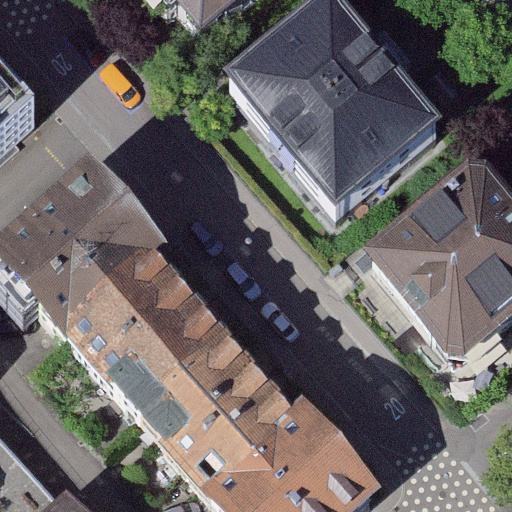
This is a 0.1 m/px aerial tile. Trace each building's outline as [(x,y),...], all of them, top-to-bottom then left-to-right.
[(144,0),(163,21),(173,12),(194,37),(237,0),(144,0)] [(331,1),(223,90),(335,224),(442,135),(331,1)] [(0,196),(43,157),(0,109),(0,196)] [(466,182),(364,266),(445,364),(464,366),(511,325),(511,212),(486,182),(466,182)] [(78,215),(0,283),(0,335),(53,396),(58,391),(146,315),(157,305),(78,215)] [(217,394),(146,315),(58,391),(128,467),(217,394)] [(233,511),(282,468),(217,394),(128,467),(166,511),(233,511)] [(342,511),(293,459),(282,468),(233,511),(342,511)]
